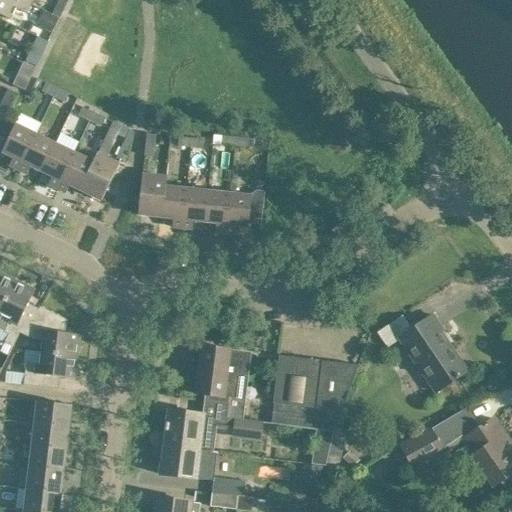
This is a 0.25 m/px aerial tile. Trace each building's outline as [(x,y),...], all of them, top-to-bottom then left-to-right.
[(26,13),(30,4),(21,0),(0,0),(0,14),(10,19),(15,8),(26,13)] [(58,0),(52,14),(59,18),(60,18),(68,0),(58,0)] [(44,11),(37,26),(51,33),(58,18),(44,11)] [(37,36),(25,61),(36,66),(48,42),(37,36)] [(25,90),(36,66),(25,61),(21,59),(13,73),(19,76),(15,85),(25,90)] [(54,97),(63,102),(67,93),(46,83),(42,91),(54,97)] [(67,93),(63,102),(72,106),(76,97),(67,93)] [(78,115),(90,121),(94,112),(82,107),(78,115)] [(94,112),(90,121),(101,126),(105,118),(94,112)] [(18,170),(37,130),(17,121),(2,152),(13,157),(9,165),(18,170)] [(111,146),(121,126),(113,122),(103,142),(111,146)] [(37,130),(18,170),(27,174),(31,166),(40,170),(55,139),(37,130)] [(153,157),(155,135),(146,134),(144,156),(153,157)] [(177,146),(182,147),(183,137),(170,135),(167,176),(173,177),(174,146),(177,146)] [(220,135),(219,145),(237,147),(238,137),(220,135)] [(183,137),(182,147),(203,149),(204,139),(183,137)] [(238,137),(237,147),(247,148),(248,138),(238,137)] [(56,188),(75,149),(55,139),(40,170),(49,175),(46,183),(56,188)] [(79,189),(94,158),(75,149),(56,188),(66,193),(70,185),(79,189)] [(94,158),(79,189),(101,200),(121,160),(99,149),(94,158)] [(142,170),(137,214),(162,217),(166,181),(167,172),(142,170)] [(186,183),(166,181),(162,217),(173,218),(172,227),(182,228),(186,183)] [(208,185),(186,183),(182,228),(192,229),(192,220),(204,222),(208,185)] [(232,188),(208,185),(204,222),(216,223),(215,232),(228,233),(232,188)] [(232,188),(228,233),(238,234),(239,225),(248,226),(248,222),(261,223),(265,189),(256,188),(253,190),(232,188)] [(348,219),(332,231),(339,240),(355,228),(348,219)] [(0,310),(14,281),(0,274),(0,310)] [(14,281),(0,310),(0,340),(13,347),(20,333),(28,337),(29,329),(40,307),(38,309),(28,303),(34,291),(14,281)] [(360,294),(350,302),(354,308),(365,300),(360,294)] [(29,329),(28,337),(29,337),(42,339),(40,353),(76,357),(79,335),(65,333),(66,319),(40,307),(29,329)] [(399,340),(410,355),(435,391),(464,371),(438,334),(443,331),(432,316),(399,340)] [(251,352),(202,346),(196,393),(205,394),(204,400),(229,403),(227,418),(243,420),(251,352)] [(76,357),(40,353),(39,365),(26,363),(23,385),(58,389),(60,377),(74,379),(76,357)] [(274,403),(271,423),(333,431),(334,427),(340,411),(358,365),(279,356),(278,356),(273,403),(274,403)] [(168,411),(164,446),(213,452),(216,429),(233,431),(233,437),(260,440),(263,422),(243,420),(227,418),(229,403),(204,400),(202,415),(168,411)] [(37,401),(35,424),(68,428),(71,405),(37,401)] [(445,453),(464,440),(495,486),(511,474),(511,452),(502,438),(504,436),(493,419),(466,437),(453,416),(432,428),(430,426),(399,444),(414,471),(445,453)] [(35,424),(32,446),(65,450),(68,428),(35,424)] [(328,446),(320,465),(326,466),(324,472),(336,475),(347,430),(334,427),(333,431),(330,446),(328,446)] [(304,463),(320,465),(328,446),(320,444),(318,454),(305,453),(304,463)] [(30,465),(29,467),(63,471),(65,450),(32,446),(32,447),(23,446),(20,464),(30,465)] [(213,481),(212,493),(238,496),(243,496),(245,481),(214,477),(217,453),(213,452),(164,446),(162,463),(161,463),(159,474),(213,481)] [(301,465),(299,482),(319,485),(322,468),(301,465)] [(29,467),(27,489),(60,493),(63,471),(29,467)] [(57,511),(60,493),(27,489),(24,510),(37,511),(57,511)] [(320,490),(317,506),(333,507),(320,490)] [(236,510),(236,504),(238,496),(212,493),(210,506),(236,510)] [(157,498),(154,511),(199,511),(200,503),(157,498)]
